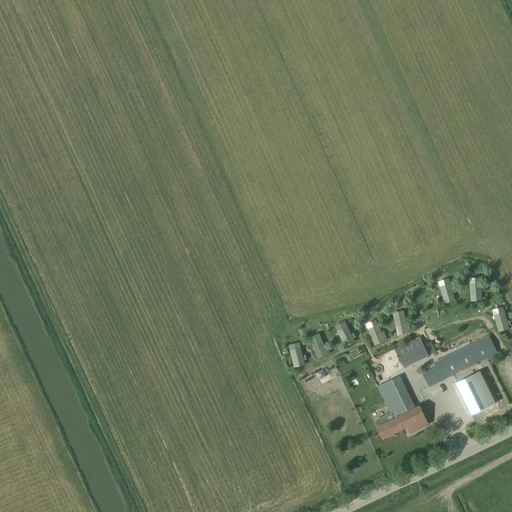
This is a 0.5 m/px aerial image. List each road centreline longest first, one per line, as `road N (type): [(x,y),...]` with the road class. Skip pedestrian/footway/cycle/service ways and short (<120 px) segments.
road 1 (track): [(0,206),(139,511)]
road 2 (unclassified): [(334,511),(511,425)]
